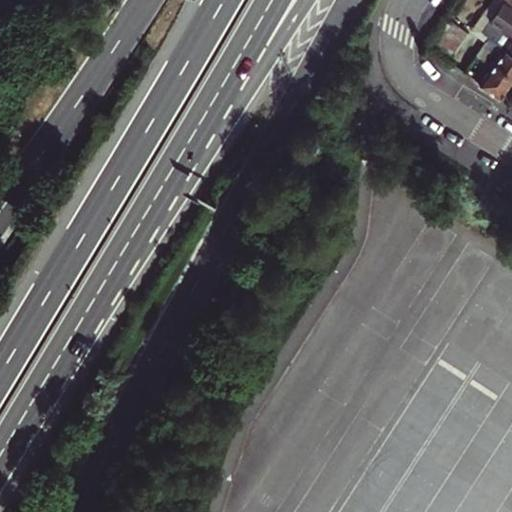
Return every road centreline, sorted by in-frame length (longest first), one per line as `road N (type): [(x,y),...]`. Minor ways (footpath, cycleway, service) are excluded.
road 1 (secondary): [(77,511),(350,0)]
road 2 (trunk): [(222,0),(0,374)]
road 3 (trunk): [(83,317),(307,0)]
road 4 (trunk): [(83,317),(268,0)]
road 5 (secondary): [(147,0),(0,212)]
road 6 (residential): [(412,0),(398,43),(403,77),(511,150)]
road 7 (trunk): [(0,455),(83,317)]
